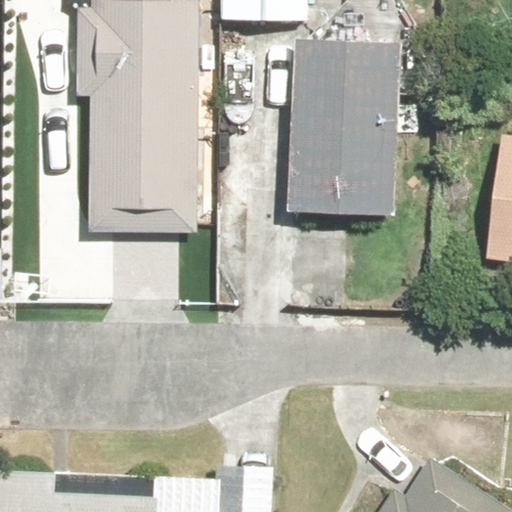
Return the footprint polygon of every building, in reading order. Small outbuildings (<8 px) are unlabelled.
[(198,0),(68,0),(71,235),(201,234),(198,0)] [(216,0),(216,23),(307,25),(307,0),(216,0)] [(284,38),(277,206),(394,211),(400,42),(284,38)] [(511,131),(489,129),(478,260),(511,263),(511,131)] [(0,463),(0,511),(204,511),(205,499),(63,492),(64,466),(0,463)] [(367,511),(477,511),(399,463),(367,511)]
